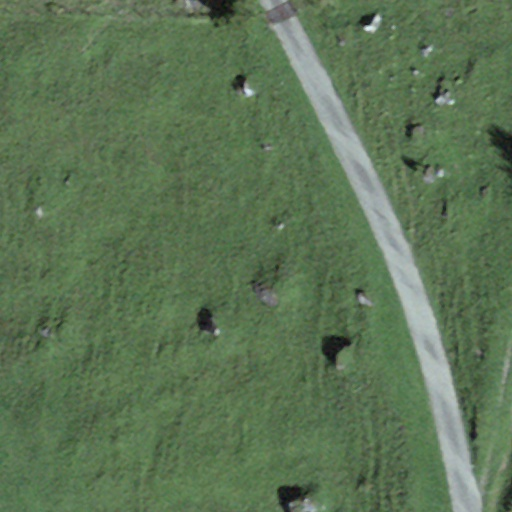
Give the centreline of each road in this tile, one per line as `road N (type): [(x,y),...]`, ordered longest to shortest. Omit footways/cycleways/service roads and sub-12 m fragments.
road 1 (track): [(280,0),(411,268),(480,511)]
road 2 (track): [(511,316),(476,491)]
